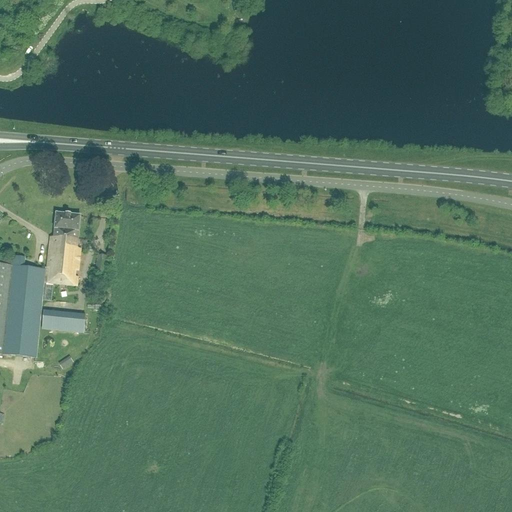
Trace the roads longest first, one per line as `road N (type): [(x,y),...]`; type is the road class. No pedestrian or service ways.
road 1 (unclassified): [(511,205),(42,160),(0,170)]
road 2 (secondary): [(511,182),(0,141)]
